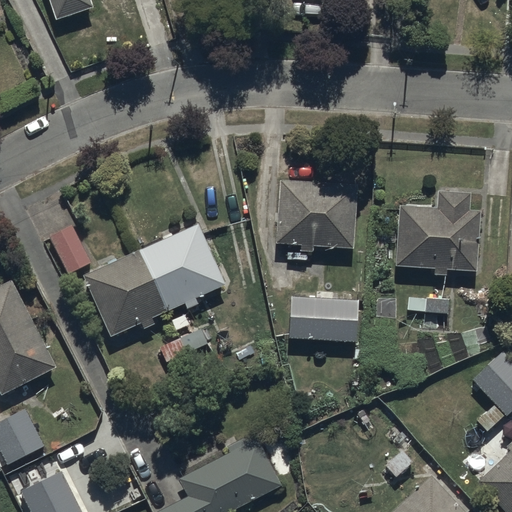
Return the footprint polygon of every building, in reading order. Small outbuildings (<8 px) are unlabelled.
[(47,0),(55,25),(95,12),(90,0),(47,0)] [(280,186),(277,247),(298,248),(297,256),(314,257),(314,251),(355,253),(358,190),(280,186)] [(438,213),(400,210),(396,271),(433,273),(433,279),(447,280),(448,273),(478,275),(481,216),(470,215),(470,200),(439,198),(438,213)] [(91,266),(73,229),(50,240),(68,277),(91,266)] [(197,229),(87,279),(85,280),(113,341),(143,327),(144,331),(154,327),(153,323),(183,310),(186,316),(199,310),(196,303),(224,290),(197,229)] [(10,285),(0,289),(0,395),(2,399),(55,370),(10,285)] [(426,317),(446,316),(448,316),(447,301),(408,302),(408,314),(426,314),(426,317)] [(250,308),(259,349),(274,347),(264,304),(250,308)] [(159,349),(166,364),(207,346),(201,331),(159,349)] [(233,511),(280,488),(254,437),(224,452),(227,459),(182,482),(191,499),(164,511),(233,511)] [(511,511),(511,454),(479,485),(503,511),(511,511)] [(458,511),(430,480),(394,511),(458,511)]
